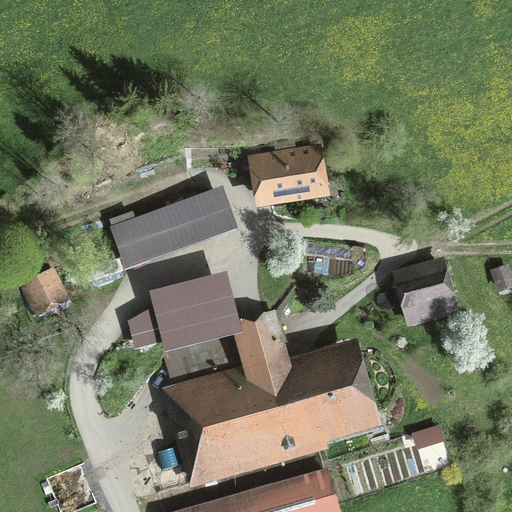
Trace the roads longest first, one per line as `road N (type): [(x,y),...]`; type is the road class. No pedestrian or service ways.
road 1 (track): [(249,233),(235,192),(210,179),(0,240)]
road 2 (track): [(398,247),(511,206)]
